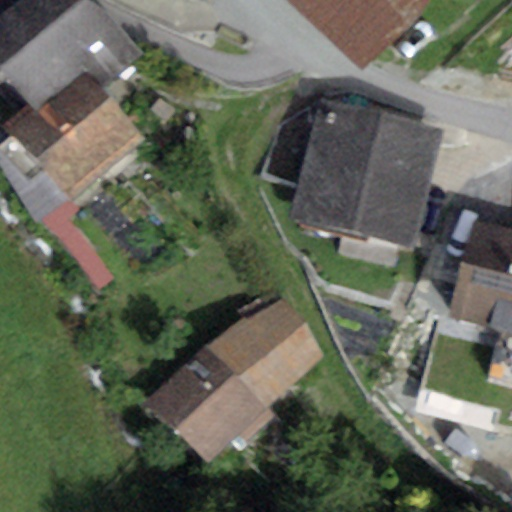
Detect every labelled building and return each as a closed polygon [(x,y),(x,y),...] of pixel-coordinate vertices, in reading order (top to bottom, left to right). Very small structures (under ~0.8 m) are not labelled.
[(75,0),(21,0),(0,18),(0,70),(29,105),(37,114),(84,73),(100,90),(143,54),(75,0)] [(286,0),(360,72),(429,0),(286,0)] [(72,202),(143,139),(100,90),(84,73),(37,114),(29,105),(5,126),(13,135),(72,202)] [(261,176),(299,187),(318,111),(281,101),(261,176)] [(413,251),(443,130),(320,101),(318,111),(299,187),(291,221),(413,251)] [(511,231),(477,224),(467,266),(511,276),(511,231)] [(511,334),(511,276),(467,266),(454,321),(511,334)] [(324,358),(281,300),(248,322),(245,317),(146,404),(208,465),(240,438),(245,443),(274,416),(265,408),(324,358)]
